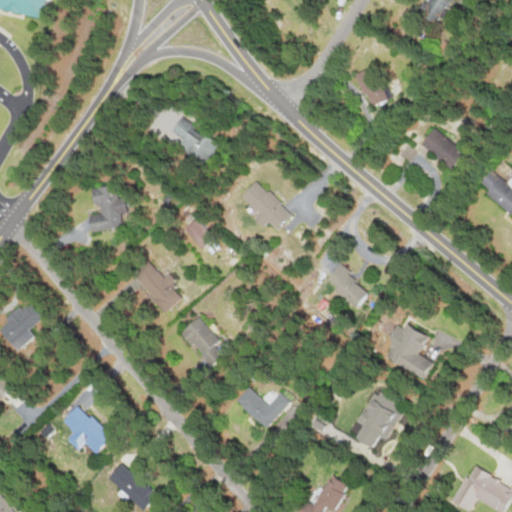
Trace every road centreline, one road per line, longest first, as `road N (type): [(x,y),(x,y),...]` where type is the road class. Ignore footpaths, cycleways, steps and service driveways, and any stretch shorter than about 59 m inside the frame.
road 1 (secondary): [(511,303),(292,116),(199,0)]
road 2 (residential): [(247,511),(3,236)]
road 3 (residential): [(397,511),(511,325)]
road 4 (tertiary): [(118,83),(151,58),(195,53),(227,66),(292,116)]
road 5 (tertiary): [(118,83),(0,239)]
road 6 (residential): [(292,116),(364,0)]
